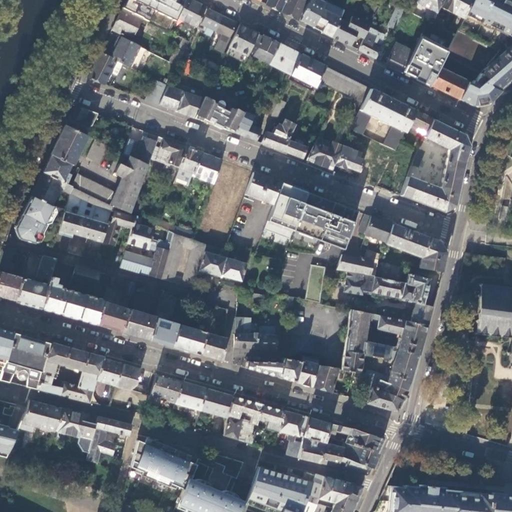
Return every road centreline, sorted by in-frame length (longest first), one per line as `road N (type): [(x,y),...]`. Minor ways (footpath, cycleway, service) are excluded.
road 1 (residential): [(460,235),(60,84)]
road 2 (residential): [(0,387),(376,485)]
road 3 (residential): [(0,238),(232,306),(225,378)]
road 4 (residential): [(221,0),(490,128)]
road 5 (residential): [(225,378),(0,314)]
road 6 (residential): [(460,235),(405,431)]
road 7 (residential): [(405,431),(225,378)]
road 8 (primary): [(0,209),(60,84)]
